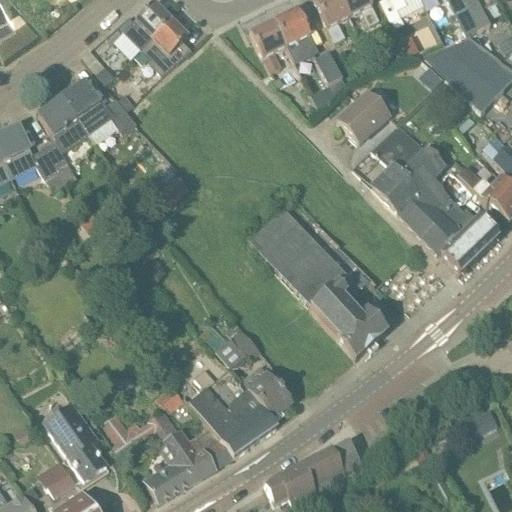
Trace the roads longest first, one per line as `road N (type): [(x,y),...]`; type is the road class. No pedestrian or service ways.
road 1 (tertiary): [(184,511),(376,383),(511,263)]
road 2 (residential): [(118,0),(0,91)]
